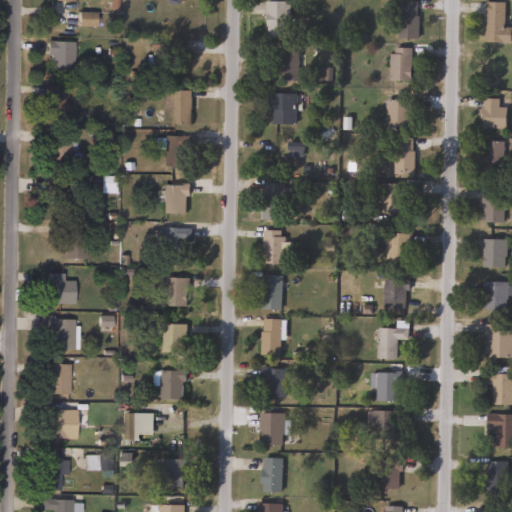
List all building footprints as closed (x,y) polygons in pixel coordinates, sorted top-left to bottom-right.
[(287,1),(287,37),(263,37),(263,1),(287,1)] [(416,38),(395,38),(395,1),(416,1),(416,38)] [(502,2),(502,27),(509,27),(509,43),(482,43),(482,2),(502,2)] [(93,12),(93,26),(76,26),(76,12),(93,12)] [(72,41),(72,69),(44,69),(44,41),(72,41)] [(150,82),(150,43),(171,43),(171,82),(150,82)] [(296,81),(276,81),(276,43),(296,43),(296,81)] [(387,81),(387,47),(409,47),(409,81),(387,81)] [(43,123),(43,86),(62,86),(62,123),(43,123)] [(161,125),(161,90),(188,90),(188,125),(161,125)] [(293,123),(269,123),(269,109),(263,109),(263,93),(293,93),(293,123)] [(504,107),(504,129),(480,129),(480,98),(497,98),(497,107),(504,107)] [(407,129),(383,129),(383,99),(407,99),(407,129)] [(68,135),(68,165),(45,165),(45,135),(68,135)] [(160,167),(160,136),(189,136),(189,167),(160,167)] [(501,141),(501,175),(481,175),(481,141),(501,141)] [(412,171),(383,171),(383,151),(412,151),(412,171)] [(55,183),(80,183),(80,214),(55,213),(55,183)] [(261,220),(261,183),(286,183),(285,220),(261,220)] [(378,183),(402,183),(402,212),(378,212),(378,183)] [(186,213),(159,213),(159,185),(186,185),(186,213)] [(501,190),(501,222),(480,222),(480,190),(501,190)] [(181,240),(181,266),(157,266),(157,228),(188,228),(188,240),(181,240)] [(281,230),(281,265),(260,265),(260,230),(281,230)] [(60,259),(60,231),(81,231),(81,259),(60,259)] [(383,233),(405,233),(405,262),(383,262),(383,233)] [(504,269),(480,269),(480,239),(504,239),(504,269)] [(61,274),(61,281),(71,281),(71,304),(46,304),(46,274),(61,274)] [(279,276),(279,310),(258,310),(258,276),(279,276)] [(404,277),(404,308),(381,308),(381,277),(404,277)] [(161,306),(161,278),(186,278),(186,306),(161,306)] [(505,282),(505,310),(481,310),(481,282),(505,282)] [(49,334),(40,334),(40,318),(71,318),(71,349),(49,349),(49,334)] [(278,319),(277,357),(258,357),(259,319),(278,319)] [(406,321),(406,340),(395,340),(394,359),(374,358),(375,328),(394,328),(394,321),(406,321)] [(184,352),(159,352),(159,324),(184,324),(184,352)] [(482,324),(511,324),(511,357),(482,357),(482,324)] [(42,364),(66,364),(66,395),(42,395),(42,364)] [(284,368),(284,397),(258,397),(258,368),(284,368)] [(183,371),(183,399),(157,399),(157,371),(183,371)] [(373,373),(397,373),(397,403),(373,403),(373,373)] [(511,373),(511,405),(490,405),(490,385),(480,385),(480,373),(511,373)] [(43,411),(73,411),(73,429),(63,429),(63,443),(43,443),(43,411)] [(395,411),(395,446),(364,446),(364,411),(395,411)] [(118,439),(118,413),(136,413),(136,439),(118,439)] [(282,445),(257,445),(257,413),(282,413),(282,445)] [(511,449),(491,449),(491,429),(485,429),(485,415),(511,415),(511,449)] [(64,474),(58,474),(58,491),(39,491),(39,453),(59,453),(59,461),(64,461),(64,474)] [(280,458),(280,492),(260,492),(260,458),(280,458)] [(181,459),(181,490),(156,490),(156,459),(181,459)] [(373,489),(373,460),(397,460),(397,489),(373,489)] [(505,461),(505,495),(484,495),(484,461),(505,461)] [(38,511),(38,499),(79,500),(79,511),(49,511),(38,511)] [(279,511),(255,511),(255,503),(279,503),(279,511)]
